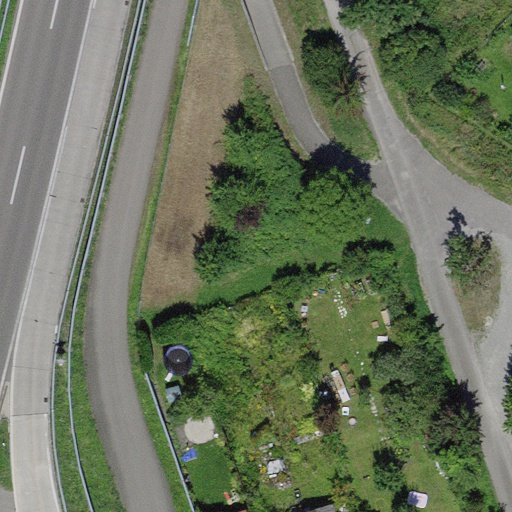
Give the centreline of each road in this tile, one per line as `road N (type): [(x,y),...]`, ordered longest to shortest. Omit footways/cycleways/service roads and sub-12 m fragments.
road 1 (track): [(511,485),(344,0)]
road 2 (motorway): [(0,263),(61,0)]
